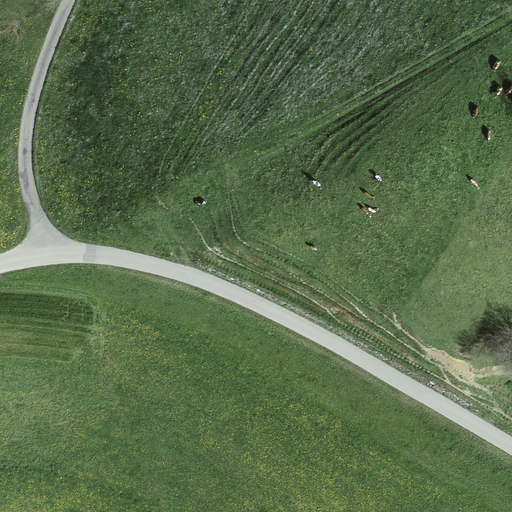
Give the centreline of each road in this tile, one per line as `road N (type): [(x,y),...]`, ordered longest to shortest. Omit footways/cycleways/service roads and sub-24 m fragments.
road 1 (unclassified): [(0,262),(49,249),(101,254),(218,284),(511,445)]
road 2 (track): [(49,249),(28,189),(26,129),(69,0)]
